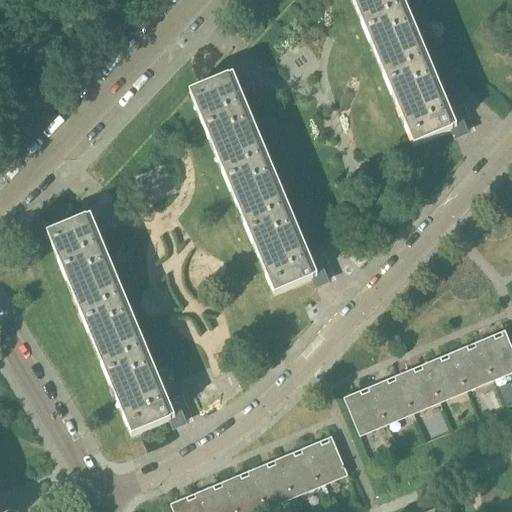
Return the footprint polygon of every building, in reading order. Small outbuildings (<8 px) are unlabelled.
[(350,0),(413,150),(452,133),(456,142),(467,138),(459,119),(448,124),(395,0),(350,0)] [(273,299),(312,282),(316,292),(328,287),(320,268),(308,273),(228,81),(228,80),(228,79),(189,96),(273,299)] [(86,222),(85,220),(46,237),(131,440),(170,424),(173,432),(185,427),(177,408),(165,413),(86,222)] [(476,345),(478,350),(493,384),(511,376),(511,353),(504,334),(503,334),(505,339),(490,345),(489,340),(476,345)] [(493,384),(478,350),(464,356),(462,351),(450,357),(451,361),(466,395),(493,384)] [(423,368),(425,372),(439,406),(466,395),(451,361),(437,367),(435,363),(423,368)] [(396,379),(398,383),(413,418),(439,406),(425,372),(410,378),(409,374),(396,379)] [(370,390),(371,394),(386,429),(413,418),(398,383),(384,389),(382,385),(370,390)] [(386,429),(371,394),(357,400),(355,396),(343,401),(359,440),(386,429)] [(303,452),(305,456),(319,490),(347,479),(330,440),(329,441),(331,445),(317,451),(315,447),(303,452)] [(319,490),(305,456),(290,462),(288,458),(276,463),(278,467),(292,502),(319,490)] [(250,474),(251,478),(265,511),(267,511),(292,502),(278,467),(264,473),(262,469),(250,474)] [(225,489),(234,511),(265,511),(251,478),(237,484),(235,480),(223,485),(225,489)] [(196,496),(198,501),(202,511),(234,511),(225,489),(210,495),(208,491),(196,496)] [(202,511),(198,501),(184,507),(182,502),(170,507),(171,511),(202,511)]
